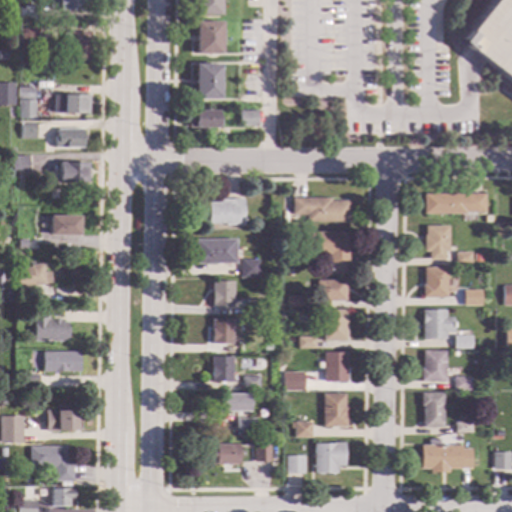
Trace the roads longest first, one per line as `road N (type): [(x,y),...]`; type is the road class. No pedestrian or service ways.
road 1 (tertiary): [(146,511),(154,0)]
road 2 (tertiary): [(122,0),(116,511)]
road 3 (residential): [(511,162),(121,161)]
road 4 (residential): [(386,163),(380,511)]
road 5 (residential): [(511,510),(362,511)]
